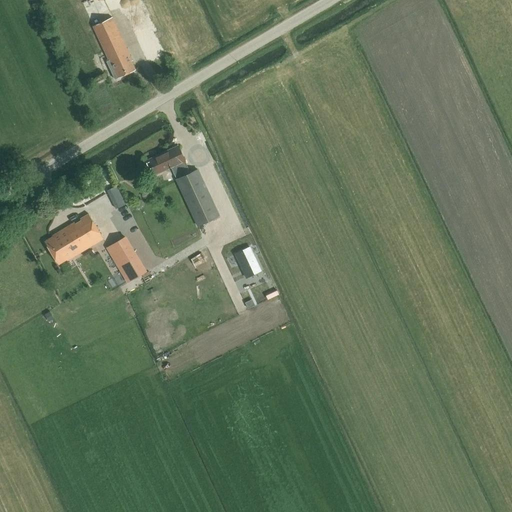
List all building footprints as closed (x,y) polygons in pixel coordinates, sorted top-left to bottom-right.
[(161,36),(144,0),(122,0),(143,44),(161,36)] [(115,79),(135,69),(131,61),(132,60),(112,17),(93,26),(109,60),(107,61),(115,79)] [(225,148),(230,144),(225,137),(220,141),(225,148)] [(191,173),(185,161),(186,161),(178,145),(146,160),(145,163),(148,169),(150,170),(154,168),(157,175),(172,168),(178,179),(177,180),(198,225),(220,215),(199,169),(191,173)] [(237,207),(217,161),(206,166),(227,211),(237,207)] [(122,225),(132,220),(117,187),(107,192),(122,225)] [(67,261),(103,238),(88,214),(59,231),(60,233),(46,241),(59,263),(66,259),(67,261)] [(117,263),(134,252),(125,237),(108,248),(117,263)] [(255,267),(244,245),(230,252),(241,274),(255,267)] [(146,271),(134,252),(117,263),(128,282),(146,271)] [(203,265),(198,256),(191,260),(196,268),(203,265)]
